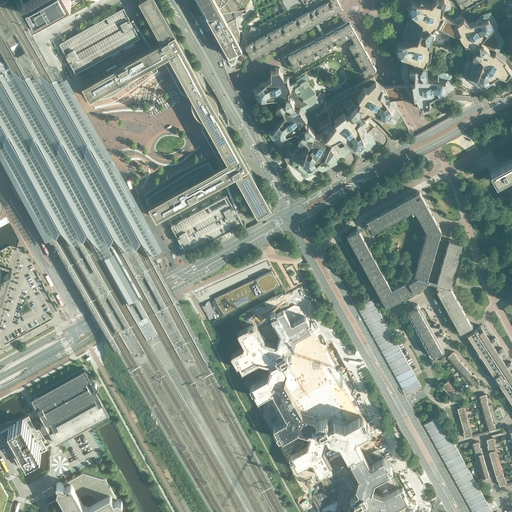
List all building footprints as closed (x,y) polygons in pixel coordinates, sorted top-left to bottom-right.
[(23,0),(34,18),(66,0),(23,0)] [(205,88),(164,13),(156,0),(139,0),(162,41),(155,44),(153,46),(152,46),(149,48),(83,84),(90,98),(148,66),(159,60),(162,58),(169,54),(185,82),(192,96),(192,97),(192,99),(192,100),(192,101),(192,102),(192,103),(192,104),(193,106),(193,107),(193,108),(194,109),(195,111),(196,112),(197,114),(198,114),(199,115),(200,116),(201,117),(203,118),(204,119),(205,119),(228,160),(149,204),(156,217),(235,174),(258,215),(271,208),(218,112),(219,111),(219,110),(219,109),(219,108),(219,107),(219,106),(218,104),(218,103),(218,102),(218,101),(217,100),(217,99),(216,97),(215,96),(214,95),(214,94),(213,93),(211,92),(210,91),(209,90),(207,89),(205,88)] [(237,22),(236,20),(236,19),(236,18),(236,17),(236,16),(244,11),(244,12),(246,11),(246,10),(246,9),(246,8),(245,8),(244,8),(238,9),(240,6),(241,4),(243,0),(198,0),(206,14),(203,15),(207,15),(207,16),(229,55),(235,67),(236,66),(237,65),(237,64),(238,63),(239,61),(239,60),(239,59),(239,58),(239,57),(239,56),(239,55),(238,52),(238,51),(242,48),(239,42),(239,41),(239,40),(240,39),(240,38),(240,36),(240,35),(240,34),(240,33),(239,31),(239,29),(238,27),(238,26),(237,25),(237,24),(237,23),(237,22)] [(343,8),(338,0),(282,0),(289,12),(259,28),(251,26),(245,45),(246,46),(247,48),(246,50),(249,51),(252,58),(253,58),(340,10),(341,10),(341,11),(342,10),(343,10),(343,9),(343,8)] [(511,74),(511,70),(511,69),(504,61),(506,57),(498,51),(505,42),(497,28),(499,25),(491,12),(481,15),(479,17),(476,20),(468,22),(464,18),(461,15),(453,20),(444,15),(443,14),(441,13),(444,5),(449,4),(450,2),(447,0),(440,0),(439,0),(434,0),(431,4),(425,3),(420,0),(419,2),(415,2),(412,1),(411,3),(409,7),(408,9),(408,16),(403,33),(401,35),(401,39),(392,41),(391,52),(402,58),(401,58),(400,69),(403,80),(404,80),(404,83),(411,95),(413,95),(415,96),(419,103),(417,104),(418,107),(419,108),(422,107),(422,106),(424,105),(428,104),(429,96),(434,93),(440,94),(444,94),(454,89),(452,74),(440,72),(433,75),(426,74),(426,64),(425,63),(427,59),(431,58),(433,46),(429,45),(429,40),(430,40),(433,30),(432,29),(435,26),(437,26),(439,27),(459,37),(466,46),(468,45),(474,51),(471,56),(471,57),(473,60),(466,79),(482,91),(511,76),(511,74)] [(76,72),(136,38),(139,37),(124,8),(77,34),(71,37),(60,43),(76,72)] [(299,75),(335,55),(342,56),(355,80),(358,79),(357,80),(357,81),(357,82),(358,82),(359,82),(360,82),(360,81),(360,80),(364,78),(371,74),(372,74),(373,72),(375,73),(376,69),(350,22),(350,21),(350,20),(349,20),(348,20),(347,20),(347,21),(347,22),(283,57),(290,70),(297,72),(299,75)] [(0,83),(64,91),(65,91),(57,78),(55,74),(58,73),(58,72),(59,72),(56,68),(49,67),(48,67),(38,48),(19,58),(19,59),(20,59),(19,63),(0,60),(0,83)] [(401,113),(391,96),(385,85),(378,73),(373,75),(357,84),(355,80),(342,56),(335,55),(299,75),(296,76),(286,77),(284,77),(279,68),(269,71),(270,78),(265,81),(260,81),(259,85),(252,89),(254,98),(264,98),(265,100),(269,98),(276,98),(278,103),(274,107),(275,109),(281,109),(283,114),(279,119),(275,121),(272,121),(265,131),(274,143),(282,157),(284,158),(286,163),(287,164),(286,167),(298,189),(303,191),(325,179),(321,171),(323,172),(337,164),(336,161),(340,157),(343,157),(344,158),(351,151),(360,157),(376,144),(373,136),(368,132),(376,124),(368,116),(369,115),(372,115),(376,120),(393,137),(397,139),(409,132),(409,128),(401,113)] [(220,63),(218,63),(213,67),(212,67),(206,70),(201,73),(203,76),(207,80),(208,82),(210,85),(212,84),(213,84),(217,82),(218,82),(218,81),(222,79),(226,77),(227,77),(227,76),(229,75),(227,71),(226,68),(224,64),(225,64),(224,61),(224,60),(223,60),(223,61),(220,63)] [(385,85),(391,96),(400,96),(406,95),(411,95),(404,83),(400,83),(394,84),(385,85)] [(251,111),(249,108),(248,108),(247,106),(244,103),(243,101),(242,99),(240,100),(239,100),(235,102),(235,103),(231,105),(230,105),(226,107),(225,107),(225,108),(223,109),(225,113),(227,118),(228,120),(227,120),(229,124),(229,123),(233,122),(234,121),(240,118),(240,117),(246,114),(251,111),(251,112),(251,111)] [(134,207),(122,185),(117,177),(115,174),(112,176),(100,171),(81,162),(79,159),(76,160),(59,156),(56,155),(52,155),(47,154),(44,154),(39,154),(37,154),(34,154),(30,154),(27,154),(26,152),(22,154),(23,155),(21,155),(17,156),(13,158),(10,159),(6,161),(4,163),(2,164),(1,164),(3,167),(2,168),(7,176),(19,198),(23,196),(23,195),(37,198),(46,200),(47,201),(52,197),(62,199),(68,200),(70,203),(72,202),(93,239),(120,224),(131,243),(142,237),(128,210),(129,209),(130,209),(134,207)] [(498,183),(511,175),(511,158),(491,170),(498,183)] [(420,289),(420,288),(425,285),(427,281),(427,278),(441,230),(419,191),(367,219),(368,220),(364,222),(365,223),(356,228),(356,230),(346,235),(348,239),(350,238),(352,241),(351,242),(352,245),(354,248),(355,247),(357,250),(355,251),(359,258),(360,257),(362,260),(361,261),(364,267),(365,266),(367,269),(365,270),(369,277),(371,276),(373,279),(372,280),(375,286),(376,285),(378,288),(376,289),(380,297),(381,298),(382,299),(385,305),(386,304),(387,306),(398,300),(398,299),(400,298),(401,299),(402,298),(404,297),(403,296),(406,294),(407,295),(413,292),(412,291),(416,289),(417,290),(420,289)] [(233,229),(243,223),(227,195),(172,225),(187,254),(229,231),(233,229)] [(120,225),(93,240),(116,281),(120,278),(126,288),(160,269),(142,237),(131,244),(120,225)] [(440,297),(442,296),(444,300),(443,300),(446,306),(447,306),(449,309),(447,310),(451,316),(452,315),(454,319),(453,319),(455,322),(456,325),(457,325),(459,328),(457,329),(459,332),(472,325),(451,287),(450,286),(450,285),(452,281),(450,281),(451,277),(452,277),(453,274),(454,271),(452,271),(454,267),(455,268),(457,260),(456,260),(457,256),(458,257),(459,253),(460,250),(458,250),(459,246),(461,247),(462,243),(449,239),(437,280),(436,282),(436,283),(437,283),(436,288),(437,289),(439,293),(438,294),(440,297)] [(4,296),(11,273),(11,271),(9,270),(0,275),(0,272),(2,272),(0,271),(0,297),(1,298),(4,296)] [(224,315),(273,288),(279,284),(276,279),(275,276),(272,271),(214,298),(223,314),(223,315),(224,315)] [(413,371),(399,347),(395,339),(392,333),(390,329),(373,298),(357,307),(406,395),(411,393),(414,391),(417,390),(422,387),(416,377),(413,371)] [(384,457),(382,458),(378,449),(365,456),(356,439),(355,439),(356,436),(357,436),(369,429),(365,422),(366,421),(363,416),(361,417),(360,417),(352,421),(345,408),(329,416),(308,410),(301,398),(303,398),(309,409),(324,413),(331,409),(336,411),(344,407),(347,395),(343,387),(331,384),(324,388),(313,385),(305,389),(298,387),(294,380),(298,378),(298,376),(298,375),(299,375),(299,374),(298,374),(298,373),(297,373),(296,373),(294,370),(295,370),(295,369),(295,368),(295,367),(294,367),(293,367),(293,366),(293,367),(292,367),(289,361),(287,362),(288,360),(292,357),(293,356),(292,355),(290,354),(290,355),(288,352),(291,350),(292,350),(293,349),(296,338),(307,332),(312,329),(311,329),(314,327),(311,322),(310,323),(306,315),(305,316),(300,307),(298,308),(298,307),(297,307),(297,306),(296,306),(295,306),(294,307),(293,305),(292,305),(284,309),(276,313),(275,312),(270,314),(272,317),(271,318),(280,333),(276,344),(277,345),(275,346),(274,346),(263,342),(254,326),(254,327),(252,324),(247,327),(248,328),(240,333),(247,345),(248,345),(247,348),(246,348),(234,354),(239,362),(237,363),(240,368),(243,366),(243,367),(259,359),(270,362),(272,365),(269,374),(252,384),(253,385),(250,386),(252,391),(254,391),(257,396),(270,400),(278,414),(274,428),(277,433),(276,434),(279,439),(282,437),(282,438),(298,430),(303,431),(308,441),(307,446),(289,456),(290,456),(289,457),(292,462),(293,461),(297,469),(309,462),(313,463),(312,464),(319,475),(326,472),(326,470),(327,469),(329,472),(332,471),(331,470),(337,467),(341,468),(345,476),(343,486),(340,488),(341,490),(339,497),(336,499),(338,502),(335,511),(406,511),(408,505),(406,501),(408,500),(404,492),(405,492),(402,487),(399,488),(390,471),(390,470),(392,469),(390,464),(389,464),(384,457)] [(420,311),(418,307),(408,312),(427,346),(424,348),(431,359),(438,355),(439,356),(440,356),(444,354),(430,328),(420,311)] [(487,334),(485,332),(481,325),(475,329),(475,330),(468,335),(470,338),(469,338),(470,339),(471,339),(473,343),(487,334)] [(495,347),(493,344),(492,342),(497,339),(495,337),(490,340),(487,334),(473,343),(476,347),(475,347),(476,349),(477,348),(478,350),(477,350),(478,351),(481,355),(495,347)] [(503,359),(501,356),(499,353),(504,350),(502,348),(497,351),(495,347),(481,355),(484,359),(483,360),(484,361),(485,361),(486,362),(485,363),(486,364),(486,363),(489,368),(503,359)] [(451,361),(457,356),(453,351),(449,355),(448,354),(440,360),(441,362),(447,356),(451,361)] [(455,366),(461,361),(457,356),(451,361),(455,366)] [(511,373),(510,371),(508,367),(511,363),(511,362),(511,361),(506,365),(503,359),(489,368),(492,372),(491,372),(492,373),(493,373),(497,379),(501,386),(501,387),(502,388),(505,392),(511,387),(511,373)] [(459,370),(465,365),(461,361),(455,366),(459,370)] [(463,375),(469,370),(465,365),(459,370),(463,375)] [(110,413),(97,389),(99,388),(96,383),(94,382),(93,383),(86,369),(84,369),(32,398),(32,400),(38,412),(41,417),(43,420),(45,423),(41,425),(44,430),(46,431),(48,429),(56,443),(57,443),(59,442),(109,414),(110,413)] [(473,374),(472,374),(469,370),(463,375),(467,379),(468,379),(467,379),(473,374)] [(476,379),(477,378),(473,373),(472,374),(473,374),(467,379),(468,379),(472,383),(476,379)] [(446,390),(452,385),(448,380),(442,385),(446,390)] [(450,395),(456,389),(452,385),(446,390),(450,395)] [(486,393),(485,394),(478,396),(480,402),(487,400),(487,399),(486,393)] [(34,426),(29,415),(1,431),(16,458),(15,459),(15,460),(16,460),(16,461),(17,461),(17,460),(19,464),(47,449),(34,426)] [(492,511),(489,507),(479,489),(439,415),(423,424),(471,511),(492,511)] [(496,428),(494,422),(493,423),(487,425),(488,431),(490,430),(496,428)] [(494,437),(492,437),(486,439),(488,445),(495,443),(494,437)] [(478,441),(473,443),(471,443),(473,449),(480,447),(478,441)] [(489,476),(487,470),(480,472),(482,478),(483,478),(489,476)] [(120,511),(119,508),(120,503),(121,504),(123,502),(122,500),(117,499),(106,479),(83,473),(63,484),(63,483),(59,482),(56,483),(58,486),(58,491),(69,511),(120,511)] [(505,484),(507,483),(505,477),(504,478),(498,479),(500,485),(505,484)] [(0,511),(3,511),(8,496),(3,486),(0,481),(0,511)] [(55,493),(55,492),(53,487),(52,487),(47,489),(47,490),(46,490),(42,492),(42,493),(44,498),(45,498),(49,496),(50,495),(51,495),(55,493)]
